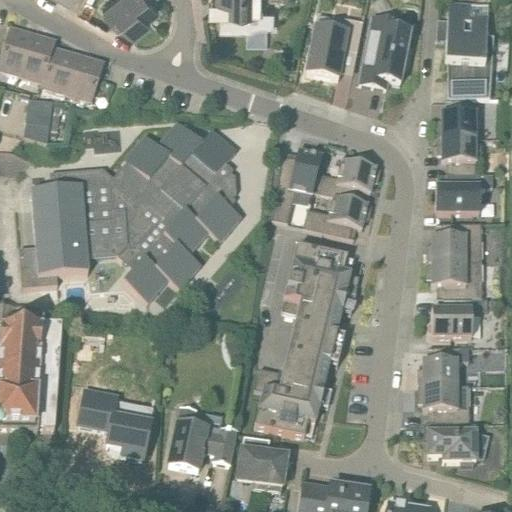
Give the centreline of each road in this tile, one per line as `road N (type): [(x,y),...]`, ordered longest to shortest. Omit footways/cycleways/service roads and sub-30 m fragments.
road 1 (residential): [(404,164),(413,180),(410,222),(370,470)]
road 2 (residential): [(170,73),(364,142),(404,164)]
road 3 (residential): [(14,0),(109,53),(170,73)]
road 4 (residential): [(404,164),(423,121),(432,0)]
road 5 (residential): [(370,470),(511,509)]
